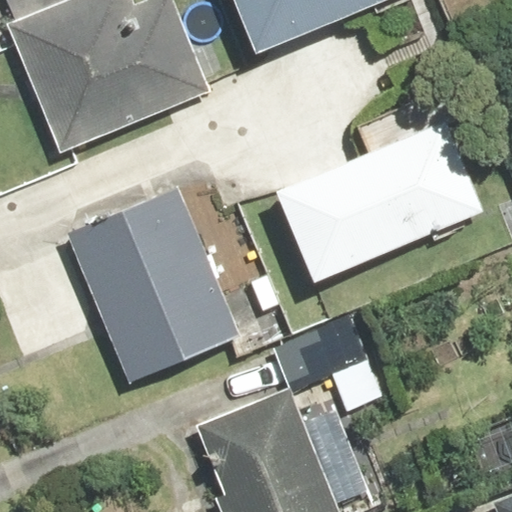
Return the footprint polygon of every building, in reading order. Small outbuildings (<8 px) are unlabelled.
[(44,0),(14,12),(65,140),(218,79),(185,0),(44,0)] [(249,0),(265,39),(362,0),(249,0)] [(451,119),(287,186),(322,272),(486,205),(451,119)] [(192,176),(78,221),(140,376),(254,331),(192,176)] [(198,511),(393,511),(335,366),(209,416),(240,495),(198,511)] [(511,511),(511,487),(496,495),(503,511),(511,511)]
